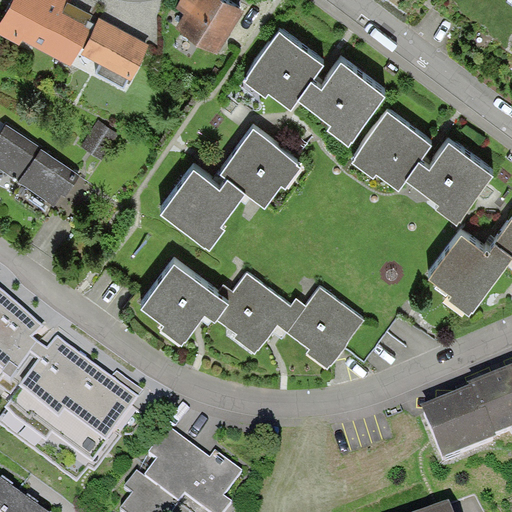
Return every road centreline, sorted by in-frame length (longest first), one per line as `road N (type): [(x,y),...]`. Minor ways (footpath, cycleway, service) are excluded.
road 1 (residential): [(511,336),(388,388),(314,405),(237,401),(171,380),(0,245)]
road 2 (residential): [(350,0),(511,122)]
